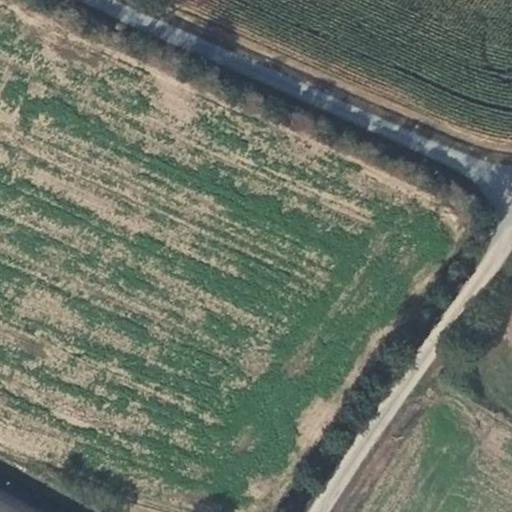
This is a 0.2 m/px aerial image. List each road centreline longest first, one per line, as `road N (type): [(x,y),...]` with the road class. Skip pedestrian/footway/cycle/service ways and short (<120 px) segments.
road 1 (tertiary): [(102,0),(511,185)]
road 2 (tertiary): [(319,511),(511,232)]
